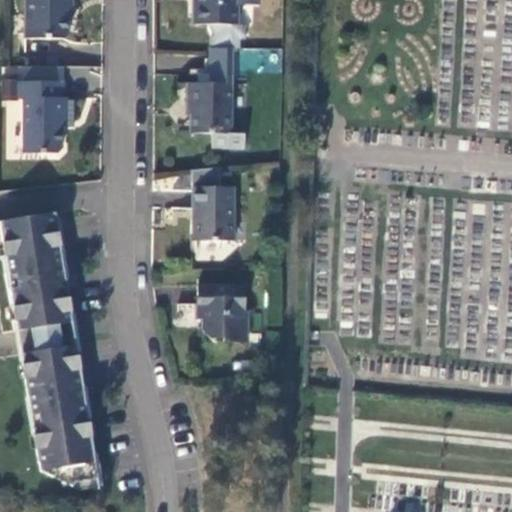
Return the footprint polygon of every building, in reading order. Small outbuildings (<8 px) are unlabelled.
[(72,0),(25,0),(25,38),(63,39),(68,34),(68,8),(72,8),(72,0)] [(193,0),(193,25),(238,26),(238,0),(193,0)] [(281,73),(281,49),(240,47),(239,71),(281,73)] [(18,68),(18,83),(64,83),(64,68),(18,68)] [(64,83),(18,83),(18,100),(24,100),(23,147),(40,147),(40,154),(57,154),(62,150),(62,118),(65,118),(66,99),(64,99),(64,83)] [(231,134),(232,84),(187,84),(186,105),(190,105),(190,134),(231,134)] [(191,218),(191,241),(234,242),(234,188),(193,187),(193,217),(191,218)] [(0,249),(4,249),(5,256),(6,256),(9,275),(11,288),(10,288),(16,323),(18,331),(31,329),(35,354),(22,356),(23,362),(22,362),(27,397),(28,396),(31,415),(33,429),(38,463),(39,463),(40,471),(73,487),(75,483),(74,477),(96,473),(93,455),(94,455),(89,420),(88,420),(86,405),(78,353),(77,353),(76,347),(63,349),(59,324),(72,322),(71,314),(72,314),(66,280),(64,273),(64,272),(64,271),(63,269),(61,268),(60,268),(58,267),(57,268),(56,262),(55,256),(62,255),(60,248),(61,247),(56,213),(0,222),(0,249)] [(246,312),(246,286),(198,285),(198,320),(202,320),(202,332),(209,339),(224,339),(224,343),(248,343),(249,312),(246,312)]
